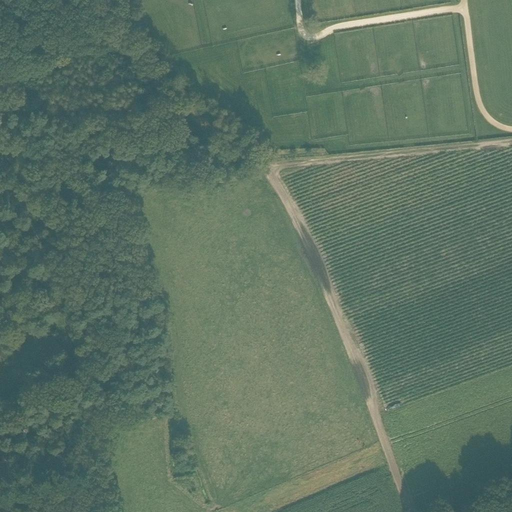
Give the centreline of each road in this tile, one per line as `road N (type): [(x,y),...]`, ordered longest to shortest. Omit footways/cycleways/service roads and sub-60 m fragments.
road 1 (track): [(258,167),(317,271),(410,511)]
road 2 (track): [(0,163),(5,187),(54,243),(101,469),(101,511)]
road 3 (track): [(258,167),(511,142)]
road 4 (track): [(107,0),(160,74),(258,167)]
road 5 (track): [(0,129),(125,131),(185,98)]
